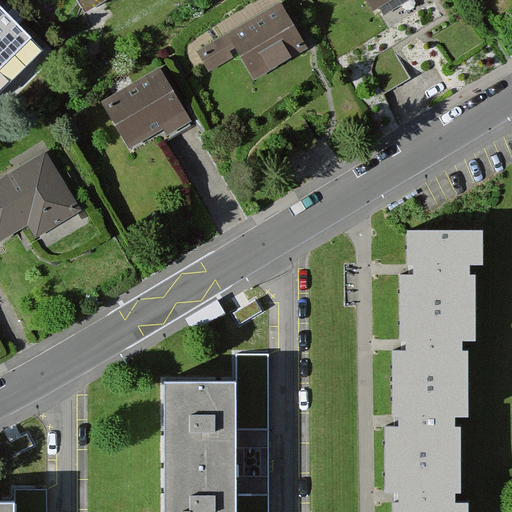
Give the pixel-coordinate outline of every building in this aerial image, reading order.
[(22,0),(0,0),(0,26),(27,7),(22,0)] [(70,0),(91,33),(146,0),(70,0)] [(363,0),(375,18),(402,0),(363,0)] [(227,40),(259,92),(317,57),(285,4),(227,40)] [(164,72),(108,107),(140,158),(196,123),(164,72)] [(0,184),(0,257),(0,258),(85,213),(54,155),(0,184)] [(469,414),(469,351),(463,351),(463,339),(477,339),(477,284),(471,284),(471,273),(485,273),(484,240),(409,240),(409,273),(416,273),(416,283),(401,284),(401,339),(408,339),(408,350),(394,350),(394,415),(401,415),(401,426),(387,426),(387,492),(401,491),(401,502),(394,502),(394,511),(470,511),(470,501),(456,501),(456,491),(463,491),(462,426),(455,426),(455,414),(469,414)] [(244,511),(243,372),(165,373),(167,511),(244,511)] [(14,511),(15,496),(0,496),(0,511),(14,511)]
